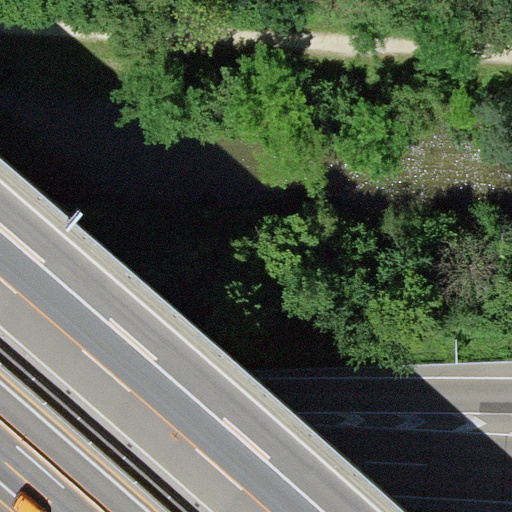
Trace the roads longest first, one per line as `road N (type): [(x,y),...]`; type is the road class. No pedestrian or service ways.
road 1 (motorway): [(511,395),(206,398),(0,414)]
road 2 (motorway): [(511,467),(0,452)]
road 3 (motorway): [(272,511),(0,273)]
